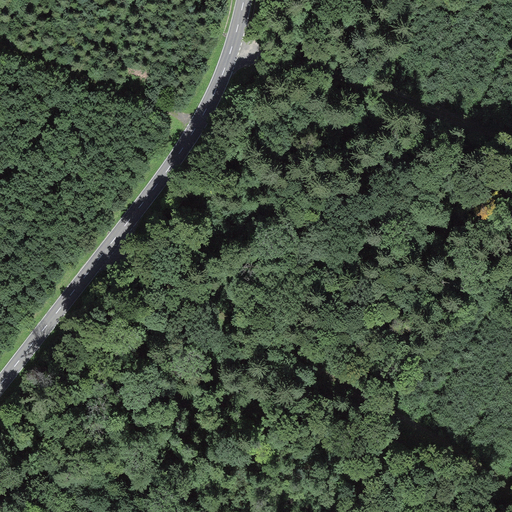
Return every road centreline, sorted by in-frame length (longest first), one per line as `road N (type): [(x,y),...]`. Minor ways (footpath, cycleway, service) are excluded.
road 1 (track): [(511,496),(435,438),(109,246)]
road 2 (primary): [(0,386),(199,124),(244,0)]
road 3 (track): [(233,45),(511,140)]
road 4 (track): [(0,50),(199,124)]
